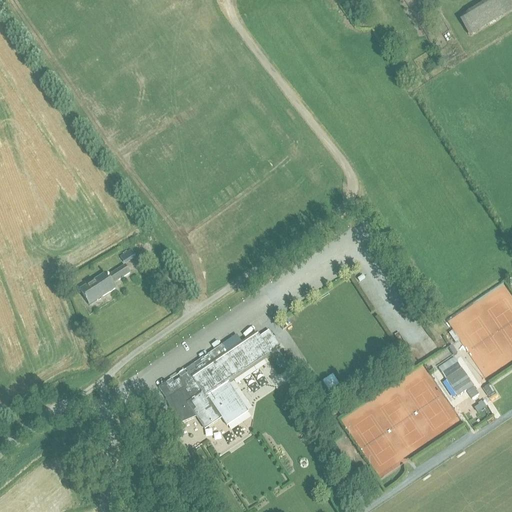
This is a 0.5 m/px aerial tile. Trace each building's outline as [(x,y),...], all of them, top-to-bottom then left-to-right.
[(511,4),(509,0),(491,0),(460,20),(471,38),(511,12),(511,4)] [(129,253),(123,257),(126,263),(132,259),(129,253)] [(112,285),(130,273),(125,266),(108,278),(106,275),(80,292),(90,306),(115,289),(112,285)] [(421,326),(416,329),(421,338),(425,336),(421,326)] [(166,383),(158,389),(166,400),(170,408),(177,426),(196,418),(205,430),(221,419),(227,427),(247,413),(228,384),(261,361),(259,358),(268,352),(278,345),(269,331),(259,338),(257,334),(228,354),(222,346),(209,354),(202,359),(185,370),(188,374),(168,387),(166,383)] [(453,332),(449,334),(455,343),(459,341),(453,332)] [(452,347),(448,349),(453,357),(457,354),(452,347)] [(479,396),(461,369),(454,359),(438,369),(457,397),(466,391),(472,400),(479,396)] [(322,382),(329,392),(340,384),(333,374),(322,382)] [(490,386),(483,390),(489,399),(495,395),(490,386)] [(345,401),(335,408),(341,418),(352,411),(345,401)] [(485,403),(475,409),(477,413),(488,407),(485,403)]
